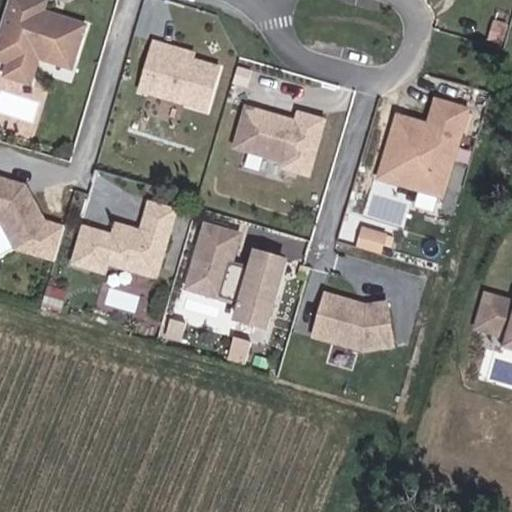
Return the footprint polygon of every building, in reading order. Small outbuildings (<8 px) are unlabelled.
[(48,3),(36,0),(1,0),(0,6),(0,76),(29,85),(37,57),(76,68),(88,25),(45,13),(48,3)] [(197,49),(147,35),(131,92),(204,112),(216,67),(193,61),(197,49)] [(424,122),(396,117),(373,181),(441,199),(466,110),(430,102),(424,122)] [(294,120),(246,106),(232,151),(278,165),(274,176),(310,187),(330,120),(297,110),(294,120)] [(25,183),(0,176),(0,228),(13,252),(51,229),(25,183)] [(108,233),(80,225),(68,267),(105,277),(108,266),(155,279),(174,210),(146,203),(138,230),(111,222),(108,233)] [(238,234),(202,225),(184,294),(237,308),(231,328),(267,338),(288,260),(255,251),(249,273),(229,268),(238,234)] [(367,304),(323,292),(307,340),(362,356),(398,347),(388,300),(367,304)] [(511,303),(475,293),(464,332),(511,345),(511,303)]
